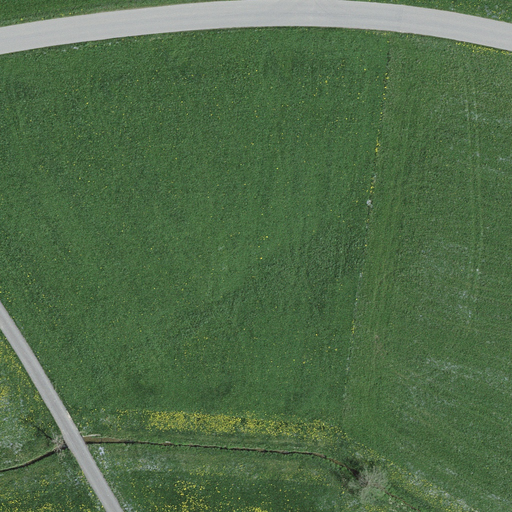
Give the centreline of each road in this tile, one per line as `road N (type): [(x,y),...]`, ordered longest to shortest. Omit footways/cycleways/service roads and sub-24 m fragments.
road 1 (unclassified): [(0,41),(121,22),(293,13),(376,17),(511,40)]
road 2 (track): [(115,511),(0,316)]
